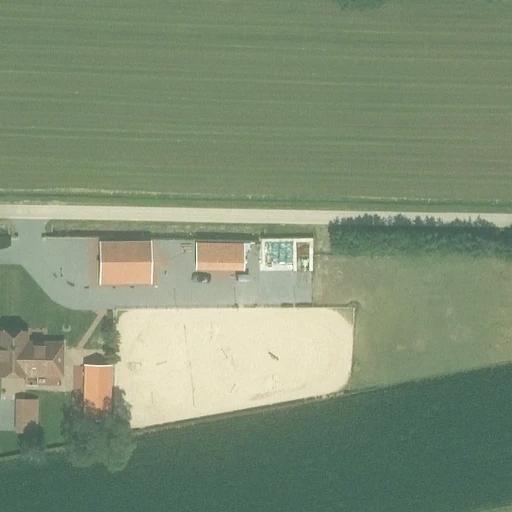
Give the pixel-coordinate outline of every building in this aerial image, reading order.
[(149,280),(148,244),(100,245),(100,281),(149,280)] [(243,244),(195,246),(196,267),(244,265),(243,244)] [(100,296),(99,278),(59,280),(60,298),(100,296)] [(62,375),(62,345),(26,344),(27,333),(1,333),(0,348),(0,347),(0,375),(26,376),(26,375),(62,375)] [(85,394),(84,420),(108,420),(109,394),(85,394)] [(38,430),(39,416),(39,397),(17,397),(16,429),(38,430)]
